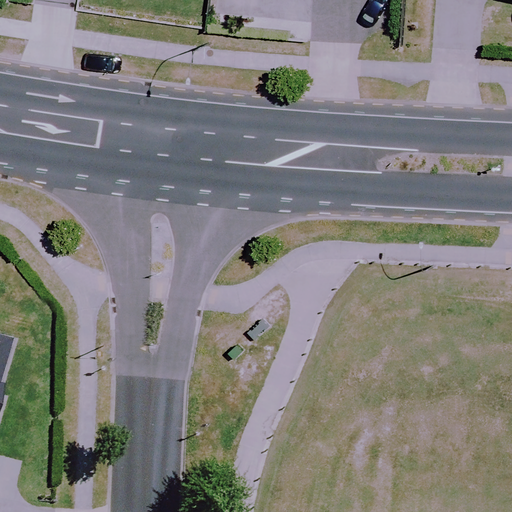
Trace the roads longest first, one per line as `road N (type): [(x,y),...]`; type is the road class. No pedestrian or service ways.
road 1 (residential): [(164,154),(148,511)]
road 2 (secondary): [(511,168),(289,152),(164,154)]
road 3 (secondary): [(164,154),(0,132)]
